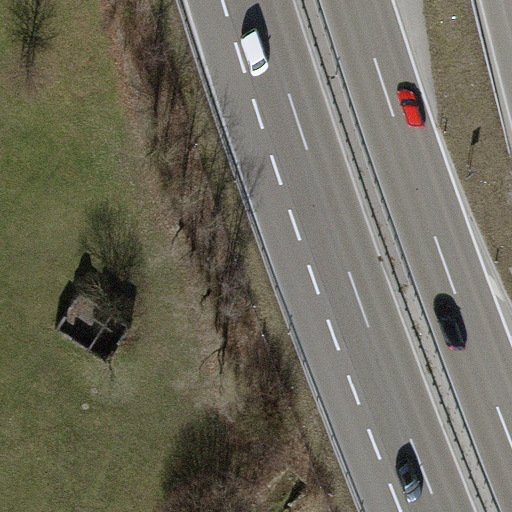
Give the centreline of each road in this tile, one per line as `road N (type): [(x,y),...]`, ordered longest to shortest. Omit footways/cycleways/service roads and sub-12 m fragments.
road 1 (motorway): [(260,0),(441,511)]
road 2 (motorway): [(511,440),(358,0)]
